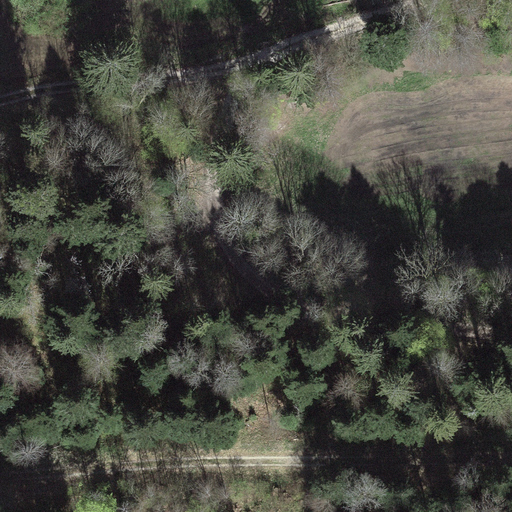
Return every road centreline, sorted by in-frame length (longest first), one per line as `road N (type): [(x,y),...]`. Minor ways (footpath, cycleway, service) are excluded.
road 1 (track): [(241,67),(214,130),(211,215),(236,260),(271,296),(327,318),(511,336)]
road 2 (track): [(241,67),(46,87),(0,103)]
road 3 (track): [(444,0),(241,67)]
